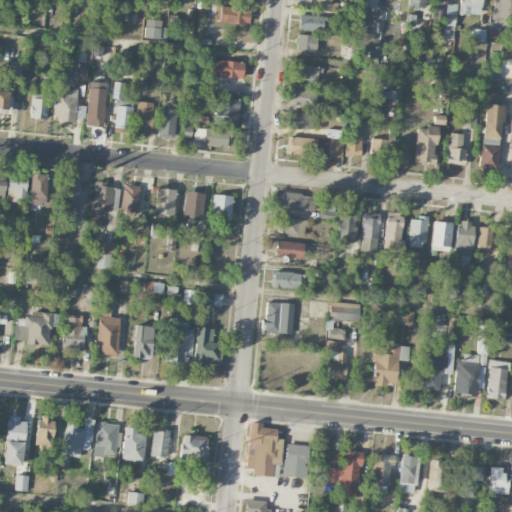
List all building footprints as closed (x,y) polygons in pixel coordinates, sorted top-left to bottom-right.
[(426,0),(408,0),(409,7),(426,8),(426,0)] [(455,30),(456,4),(452,4),(452,0),(433,0),(433,16),(445,17),(444,30),(455,30)] [(481,15),(481,0),(460,0),(460,14),(481,15)] [(511,20),(511,0),(493,0),(493,20),(511,20)] [(249,8),(214,7),(214,23),(248,24),(249,8)] [(323,17),(300,14),(298,30),(321,33),(323,17)] [(166,28),(160,27),(161,20),(145,19),(143,38),(165,40),(166,28)] [(470,40),(483,42),(485,30),(472,29),(470,40)] [(296,51),(315,52),(316,36),(296,35),(296,51)] [(242,78),(243,62),(209,60),(208,77),(242,78)] [(8,76),(21,76),(21,62),(9,61),(8,76)] [(300,82),(299,86),(316,89),(319,68),(294,64),(292,81),(300,82)] [(86,126),(103,127),(104,83),(87,82),(86,126)] [(123,99),(124,83),(113,82),(112,99),(123,99)] [(291,105),(313,108),(316,91),(293,88),(291,105)] [(77,89),(64,89),(64,92),(54,92),(53,120),(74,121),(75,118),(84,118),(85,106),(76,106),(77,89)] [(9,93),(0,91),(0,109),(6,110),(9,93)] [(382,98),(387,98),(387,116),(396,117),(397,91),(382,91),(382,98)] [(215,116),(238,117),(238,99),(216,98),(215,116)] [(30,119),(47,119),(48,99),(30,99),(30,119)] [(132,102),(109,100),(107,128),(130,130),(132,102)] [(501,139),(503,106),(485,105),(483,138),(501,139)] [(358,120),(368,122),(369,107),(359,106),(358,120)] [(172,139),(177,110),(161,108),(156,137),(172,139)] [(135,134),(150,134),(151,109),(135,109),(135,134)] [(477,111),(462,110),(461,127),(476,128),(477,111)] [(312,130),(312,113),(289,113),(289,129),(312,130)] [(434,163),(438,128),(417,126),(414,161),(434,163)] [(360,157),(361,127),(345,127),(344,156),(360,157)] [(225,130),(204,129),(203,147),(224,147),(225,130)] [(446,164),(464,165),(465,149),(461,149),(462,135),(449,133),(446,164)] [(307,156),(308,139),(286,138),(285,154),(307,156)] [(392,140),(370,139),(370,159),(391,160),(392,140)] [(328,157),(342,157),(342,141),(329,141),(328,157)] [(499,147),(481,144),(478,167),(496,170),(499,147)] [(45,205),(46,175),(31,174),(30,205),(45,205)] [(7,199),(26,200),(27,176),(7,176),(7,199)] [(61,212),(77,213),(78,181),(62,180),(61,212)] [(112,211),(113,184),(93,183),(92,210),(112,211)] [(120,213),(136,215),(139,186),(122,185),(120,213)] [(175,190),(155,189),(154,218),(174,218),(175,190)] [(204,193),(184,192),(182,215),(202,217),(204,193)] [(280,209),(314,211),(315,195),(281,193),(280,209)] [(230,219),(232,196),(212,195),(211,218),(230,219)] [(354,238),(355,212),(339,211),(338,237),(354,238)] [(146,215),(139,214),(138,227),(145,227),(146,215)] [(401,242),(402,214),(385,214),(384,249),(391,249),(391,242),(401,242)] [(303,237),(306,221),(281,217),(278,233),(303,237)] [(374,254),(380,220),(363,217),(358,252),(374,254)] [(408,218),(408,243),(426,243),(426,218),(408,218)] [(452,255),(459,256),(458,263),(468,264),(474,223),(458,220),(452,255)] [(430,250),(450,251),(452,223),(432,222),(430,250)] [(492,228),(479,227),(477,250),(491,251),(492,228)] [(174,249),(176,235),(167,234),(166,248),(174,249)] [(303,260),(304,244),(277,240),(274,257),(303,260)] [(93,268),(111,270),(114,243),(96,241),(93,268)] [(34,274),(19,272),(18,282),(33,284),(34,274)] [(299,289),(300,273),(273,272),(272,288),(299,289)] [(119,292),(133,293),(134,282),(119,281),(119,292)] [(163,283),(143,281),(142,292),(162,294),(163,283)] [(81,302),(95,304),(97,287),(83,286),(81,302)] [(177,288),(167,287),(166,294),(176,296),(177,288)] [(221,292),(184,291),(183,305),(221,306),(221,292)] [(119,318),(110,318),(111,295),(99,295),(96,355),(117,356),(119,318)] [(293,303),(266,302),(265,320),(261,320),(261,333),(292,334),(293,303)] [(358,321),(359,304),(329,303),(328,320),(358,321)] [(386,324),(412,326),(414,311),(382,308),(381,315),(386,315),(386,324)] [(143,324),(143,312),(134,311),(134,323),(143,324)] [(48,343),(48,327),(59,327),(59,313),(29,312),(29,318),(14,317),(13,342),(48,343)] [(455,345),(458,318),(450,317),(446,343),(455,345)] [(85,327),(80,327),(81,318),(65,318),(64,343),(68,343),(67,351),(84,351),(85,327)] [(452,393),(475,396),(478,365),(486,365),(491,320),(480,319),(476,356),(463,355),(462,361),(456,361),(452,393)] [(168,362),(191,364),(192,333),(187,333),(187,323),(170,322),(168,362)] [(133,359),(151,359),(151,326),(134,326),(133,359)] [(220,364),(221,343),(212,343),(212,328),(195,327),(194,363),(220,364)] [(346,353),(335,352),(336,340),(343,340),(344,331),(328,330),(324,381),(344,383),(346,353)] [(356,360),(373,362),(371,386),(387,387),(387,383),(395,384),(397,360),(407,361),(409,345),(357,341),(356,360)] [(419,389),(440,392),(447,347),(425,344),(419,389)] [(505,400),(507,362),(488,361),(486,399),(505,400)] [(51,447),(53,417),(36,416),(35,447),(51,447)] [(3,464),(22,465),(24,419),(5,418),(3,464)] [(89,451),(94,421),(84,419),(83,426),(65,423),(60,455),(79,458),(80,450),(89,451)] [(95,423),(93,454),(115,455),(117,424),(95,423)] [(271,477),(272,464),(280,465),(282,440),(274,439),(276,429),(261,428),(261,424),(250,423),(245,468),(252,469),(251,475),(271,477)] [(144,434),(137,434),(137,428),(122,428),(121,460),(143,461),(144,434)] [(168,431),(151,431),(150,457),(167,458),(168,431)] [(179,464),(204,465),(206,437),(181,435),(179,464)] [(306,477),(307,445),(284,444),(283,477),(306,477)] [(340,469),(327,467),(325,482),(339,483),(338,495),(357,497),(361,452),(342,450),(340,469)] [(377,494),(387,494),(388,465),(393,465),(393,455),(372,454),(370,485),(378,485),(377,494)] [(416,457),(399,456),(398,493),(415,493),(416,457)] [(427,491),(446,492),(447,461),(428,461),(427,491)] [(456,495),(474,497),(476,480),(481,480),(483,466),(459,464),(456,495)] [(505,494),(506,468),(489,467),(488,493),(505,494)] [(27,491),(27,476),(14,475),(14,491),(27,491)] [(142,506),(143,493),(127,493),(127,505),(142,506)] [(269,511),(269,508),(265,508),(265,500),(244,501),(244,511),(269,511)]
